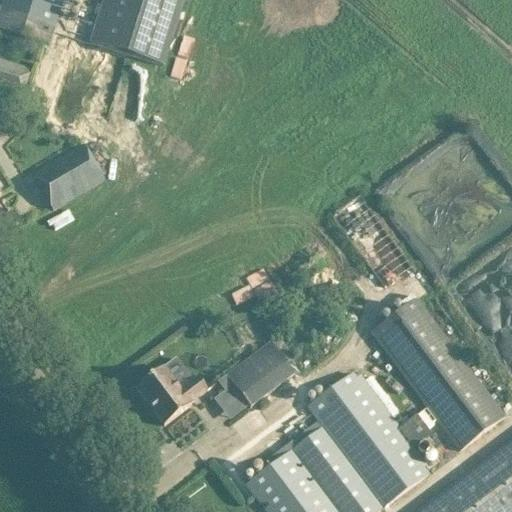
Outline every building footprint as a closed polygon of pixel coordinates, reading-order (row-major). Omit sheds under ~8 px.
[(3,0),(0,11),(0,32),(48,48),(62,0),(3,0)] [(103,0),(89,46),(164,69),(184,0),(103,0)] [(49,123),(101,140),(124,59),(90,49),(56,38),(34,111),(51,116),(49,123)] [(82,147),(32,177),(53,213),(103,183),(82,147)] [(385,290),(416,267),(363,196),(332,219),(385,290)] [(461,453),(506,419),(416,300),(371,334),(461,453)] [(250,410),(292,377),(279,360),(287,353),(278,341),(271,346),(270,344),(225,378),(250,410)] [(163,371),(135,391),(163,429),(191,408),(189,407),(206,394),(197,381),(180,393),(163,371)] [(264,474),(246,487),(264,511),(381,511),(430,476),(407,446),(426,431),(416,417),(396,432),(354,375),(323,398),(307,410),(318,423),(322,430),(264,474)] [(511,511),(511,444),(421,511),(511,511)]
